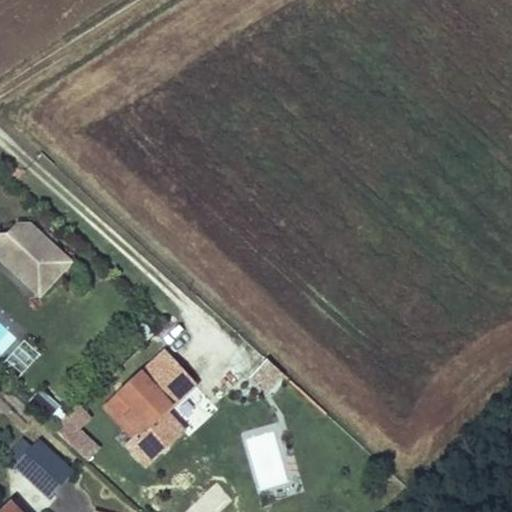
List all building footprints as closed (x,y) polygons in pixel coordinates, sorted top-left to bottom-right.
[(79,270),(38,231),(25,231),(16,242),(7,241),(7,245),(0,245),(0,261),(7,261),(7,264),(47,302),(79,270)] [(25,342),(1,368),(18,384),(42,357),(25,342)] [(171,421),(201,389),(168,356),(109,412),(135,442),(128,448),(152,472),(186,439),(171,421)] [(48,425),(63,409),(42,390),(27,407),(48,425)] [(58,424),(85,463),(100,452),(84,428),(93,422),(83,407),(58,424)] [(54,505),(77,482),(48,455),(26,476),(54,505)]
